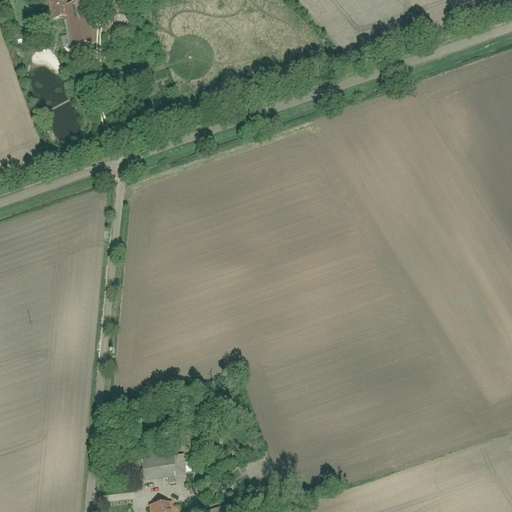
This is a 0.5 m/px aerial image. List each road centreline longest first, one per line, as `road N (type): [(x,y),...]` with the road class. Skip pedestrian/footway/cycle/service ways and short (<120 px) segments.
road 1 (unclassified): [(511,29),(121,164)]
road 2 (unclassified): [(121,164),(90,511)]
road 3 (unclassified): [(121,164),(0,206)]
